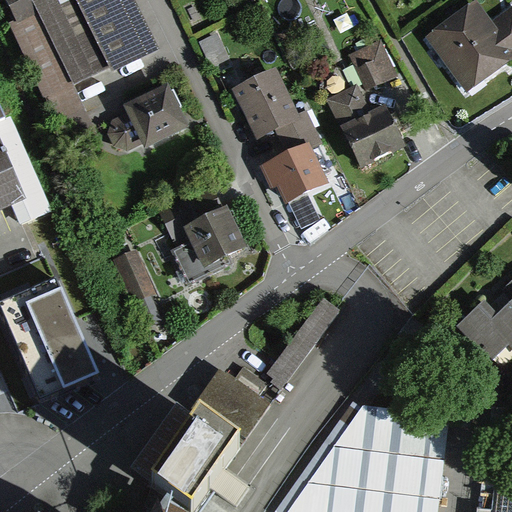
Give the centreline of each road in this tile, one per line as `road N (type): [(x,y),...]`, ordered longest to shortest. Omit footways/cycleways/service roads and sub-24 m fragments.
road 1 (residential): [(296,271),(0,495)]
road 2 (residential): [(160,0),(296,271)]
road 3 (residential): [(511,118),(296,271)]
